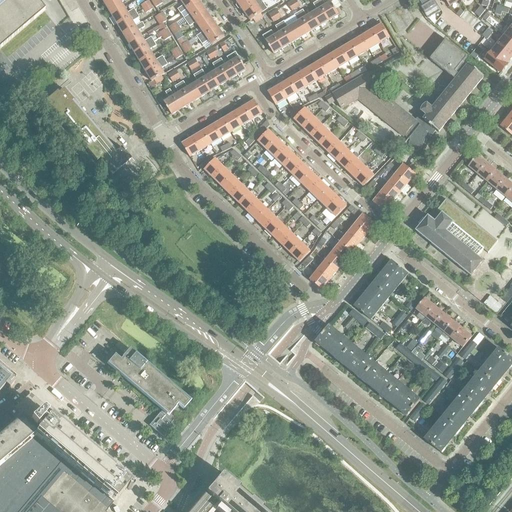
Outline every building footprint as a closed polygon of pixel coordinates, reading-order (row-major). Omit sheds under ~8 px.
[(0,0),(0,47),(45,10),(36,0),(0,0)] [(116,0),(106,6),(112,16),(126,8),(122,2),(126,0),(116,0)] [(198,0),(180,0),(180,1),(184,6),(178,10),(181,14),(187,10),(199,1),(198,0)] [(261,0),(247,0),(238,7),(240,9),(242,8),(245,13),(262,1),(261,0)] [(301,7),(296,0),(294,0),(292,1),(297,9),(301,7)] [(326,6),(322,0),(320,0),(318,2),(329,21),(339,15),(332,2),(326,6)] [(433,0),(423,0),(418,3),(428,19),(440,11),(433,0)] [(143,9),(151,5),(149,1),(141,5),(143,9)] [(199,1),(187,10),(190,15),(184,19),(186,21),(187,23),(206,10),(199,1)] [(262,1),(245,13),(244,14),(246,17),(247,16),(251,22),(254,20),(260,15),(268,9),(262,1)] [(297,9),(292,1),(288,4),(293,12),(297,9)] [(329,21),(318,2),(313,4),(317,11),(312,14),(320,27),(329,21)] [(154,9),(151,5),(143,9),(146,14),(154,9)] [(126,8),(112,16),(118,25),(137,13),(134,9),(129,13),(126,8)] [(212,19),(206,10),(187,23),(190,27),(196,23),(199,28),(212,19)] [(282,18),(277,10),(273,12),(278,20),(282,18)] [(303,10),(299,13),(311,32),(320,27),(312,14),(307,17),(303,10)] [(278,20),(273,12),(269,15),(274,23),(278,20)] [(140,17),(137,13),(118,25),(123,34),(137,26),(134,21),(140,17)] [(163,13),(160,14),(155,17),(158,22),(165,17),(163,13)] [(311,32),(299,13),(295,15),(299,22),(293,25),(301,38),(311,32)] [(164,23),(167,22),(168,21),(165,17),(158,22),(160,26),(164,23)] [(200,41),(218,28),(212,19),(199,28),(203,33),(197,37),(200,41)] [(172,31),(180,27),(177,22),(169,27),(172,31)] [(301,38),(293,25),(288,28),(284,22),(280,24),(292,44),(301,38)] [(137,26),(123,34),(129,44),(142,36),(139,31),(145,27),(143,24),(143,23),(137,26)] [(292,44),(280,24),(276,27),(280,33),(275,36),(283,49),(292,44)] [(382,25),(372,31),(379,44),(390,38),(382,25)] [(159,27),(148,33),(150,36),(154,33),(153,33),(156,31),(156,32),(160,30),(159,27)] [(182,31),(180,27),(172,31),(174,35),(182,31)] [(511,29),(509,27),(503,35),(511,42),(511,29)] [(167,28),(167,29),(163,31),(160,33),(162,37),(170,32),(167,28)] [(213,46),(225,37),(218,28),(200,41),(202,45),(209,40),(213,46)] [(284,51),(283,49),(275,36),(272,31),(263,36),(274,54),(280,51),(280,52),(284,51)] [(372,31),(361,37),(369,50),(379,44),(372,31)] [(170,32),(162,37),(165,41),(172,36),(170,32)] [(511,42),(503,35),(496,43),(511,55),(511,42)] [(142,36),(129,44),(135,53),(154,42),(151,37),(146,41),(142,36)] [(185,36),(178,41),(181,46),(189,42),(185,36)] [(361,37),(351,44),(359,57),(369,50),(361,37)] [(439,133),(482,79),(484,78),(469,65),(468,66),(463,62),(467,58),(446,40),(430,60),(456,81),(433,109),(427,105),(425,106),(423,109),(422,112),(424,113),(417,122),(376,89),(377,89),(370,78),(402,59),(400,55),(368,74),(368,73),(342,88),(338,91),(333,94),(325,98),(330,106),(337,102),(342,110),(359,100),(404,137),(405,136),(409,139),(403,147),(411,153),(411,152),(412,150),(413,151),(415,151),(416,151),(417,151),(418,151),(419,151),(421,150),(422,149),(423,151),(422,152),(423,153),(433,140),(432,140),(430,138),(436,131),(439,133)] [(154,42),(135,53),(141,63),(154,55),(151,49),(157,46),(154,42)] [(193,49),(191,46),(189,42),(181,46),(186,54),(193,49)] [(224,42),(220,45),(224,52),(228,50),(224,42)] [(511,55),(496,43),(490,51),(508,66),(508,65),(507,65),(511,58),(511,55)] [(359,57),(351,44),(341,50),(349,63),(359,57)] [(173,56),(181,51),(179,47),(171,52),(173,56)] [(210,50),(215,58),(219,55),(214,48),(210,50)] [(215,58),(210,50),(206,53),(211,60),(215,58)] [(349,63),(341,50),(330,56),(338,69),(349,63)] [(181,51),(173,56),(176,60),(184,55),(181,51)] [(490,51),(483,59),(501,74),(508,66),(490,51)] [(231,63),(238,76),(239,76),(239,77),(242,75),(242,74),(247,71),(236,54),(228,59),(231,63)] [(154,55),(141,63),(147,73),(166,61),(163,56),(157,60),(154,55)] [(338,69),(330,56),(320,62),(328,75),(338,69)] [(200,67),(198,63),(196,59),(191,61),(196,69),(200,67)] [(238,76),(231,63),(226,67),(221,59),(217,61),(229,81),(238,76)] [(166,61),(147,73),(152,82),(155,80),(162,76),(165,74),(161,69),(168,65),(166,61)] [(192,72),(196,69),(191,61),(187,64),(192,72)] [(229,81),(217,61),(213,64),(217,70),(211,73),(219,87),(229,81)] [(328,75),(320,62),(310,68),(318,81),(328,75)] [(318,81),(310,68),(300,74),(307,87),(318,81)] [(181,78),(177,70),(173,73),(177,80),(181,78)] [(219,87),(211,73),(206,77),(202,70),(198,73),(210,92),(219,87)] [(177,80),(173,73),(168,75),(173,83),(177,80)] [(210,92),(198,73),(194,75),(198,82),(193,84),(201,98),(210,92)] [(307,87),(300,74),(289,80),(297,93),(307,87)] [(164,80),(163,78),(162,76),(155,80),(157,84),(164,80)] [(331,89),(335,86),(330,78),(326,80),(331,89)] [(289,80),(279,87),(287,99),(297,93),(289,80)] [(201,98),(193,84),(187,88),(184,81),(179,84),(191,104),(201,98)] [(191,104),(179,84),(175,87),(179,93),(174,96),(182,109),(191,104)] [(287,99),(279,87),(268,93),(276,106),(287,99)] [(121,148),(114,153),(71,102),(73,101),(63,89),(58,93),(57,91),(45,102),(96,162),(99,159),(103,163),(101,164),(111,176),(131,159),(124,152),(125,151),(124,149),(123,150),(121,148)] [(182,109),(174,96),(170,89),(166,92),(170,99),(164,102),(172,115),(182,109)] [(39,100),(31,90),(26,94),(26,95),(34,104),(36,102),(39,100)] [(255,101),(244,107),(252,120),(263,114),(255,101)] [(244,107),(234,113),(242,127),(252,120),(244,107)] [(303,129),(314,117),(305,109),(294,120),(303,129)] [(234,113),(223,119),(232,133),(242,127),(234,113)] [(322,126),(314,117),(303,129),(312,137),(322,126)] [(511,121),(508,118),(501,128),(511,136),(511,121)] [(232,133),(223,119),(213,126),(221,139),(232,133)] [(213,126),(203,132),(211,145),(221,139),(213,126)] [(331,134),(322,126),(312,137),(320,145),(331,134)] [(267,151),(277,139),(269,131),(258,142),(267,151)] [(203,132),(193,138),(201,151),(211,145),(203,132)] [(340,142),(331,134),(320,145),(329,154),(340,142)] [(201,151),(193,138),(182,144),(190,158),(201,151)] [(277,139),(267,151),(275,159),(286,148),(277,139)] [(340,142),(329,154),(338,162),(348,151),(340,142)] [(295,156),(286,148),(275,159),(284,167),(295,156)] [(357,159),(348,151),(338,162),(346,170),(357,159)] [(295,156),(284,167),(293,176),(303,164),(295,156)] [(478,174),(486,164),(477,156),(468,166),(478,174)] [(213,179),(224,168),(215,159),(204,170),(213,179)] [(357,159),(346,170),(355,179),(365,168),(357,159)] [(387,166),(391,171),(395,167),(391,163),(387,166)] [(312,173),(303,164),(293,176),(301,184),(312,173)] [(496,171),(486,164),(478,174),(487,182),(496,171)] [(404,180),(408,184),(416,175),(403,165),(396,174),(404,180)] [(391,171),(387,166),(383,170),(387,175),(391,171)] [(232,176),(224,168),(213,179),(222,187),(232,176)] [(374,176),(365,168),(355,179),(364,187),(374,176)] [(506,179),(496,171),(487,182),(497,190),(506,179)] [(312,173),(301,184),(310,193),(321,182),(312,173)] [(396,174),(388,184),(400,193),(408,184),(404,180),(396,174)] [(241,184),(232,176),(222,187),(230,195),(241,184)] [(511,184),(506,179),(497,190),(506,198),(511,190),(511,184)] [(465,190),(468,186),(462,181),(459,185),(465,190)] [(330,190),(321,182),(310,193),(319,201),(330,190)] [(241,184),(230,195),(239,204),(249,193),(241,184)] [(388,184),(381,193),(393,203),(400,193),(388,184)] [(468,186),(465,190),(470,195),(474,191),(468,186)] [(338,198),(330,190),(319,201),(327,209),(338,198)] [(249,193),(239,204),(247,212),(258,201),(249,193)] [(276,193),(271,199),(275,202),(280,197),(276,193)] [(393,203),(381,193),(373,203),(385,212),(393,203)] [(484,205),(487,201),(481,196),(478,200),(484,205)] [(347,207),(338,198),(327,209),(336,218),(347,207)] [(421,226),(416,232),(471,277),(484,262),(478,257),(484,250),(488,254),(498,242),(447,200),(437,212),(441,215),(436,222),(428,216),(426,220),(421,226)] [(258,201),(247,212),(256,220),(266,209),(258,201)] [(493,206),(487,201),(484,205),(490,210),(493,206)] [(275,217),(266,209),(256,220),(264,228),(275,217)] [(301,216),(298,213),(293,218),(296,221),(301,216)] [(500,222),(503,219),(497,214),(494,217),(500,222)] [(363,215),(356,224),(367,234),(375,224),(363,215)] [(275,217),(264,228),(273,236),(283,225),(275,217)] [(356,224),(348,234),(360,243),(367,234),(356,224)] [(292,234),(283,225),(273,236),(281,245),(292,234)] [(322,234),(316,229),(312,233),(318,238),(322,234)] [(292,234),(281,245),(289,253),(300,242),(292,234)] [(360,243),(348,234),(340,243),(352,253),(360,243)] [(310,252),(300,242),(289,253),(300,263),(310,252)] [(352,253),(340,243),(333,252),(345,262),(352,253)] [(333,252),(325,262),(337,271),(345,262),(333,252)] [(377,280),(373,284),(388,297),(393,290),(395,292),(403,281),(402,280),(407,274),(408,275),(392,261),(388,266),(389,268),(388,270),(380,279),(379,281),(377,280)] [(325,262),(318,271),(330,281),(337,271),(325,262)] [(330,281),(318,271),(310,281),(322,290),(330,281)] [(358,302),(355,307),(371,321),(372,320),(370,319),(375,313),(377,314),(385,304),(383,303),(388,297),(373,284),(370,289),(371,290),(369,292),(362,301),(360,303),(358,302)] [(507,301),(511,295),(511,285),(503,297),(507,301)] [(411,311),(420,299),(416,295),(406,307),(411,311)] [(425,299),(416,310),(420,313),(417,317),(420,319),(422,321),(425,318),(426,318),(435,307),(425,299)] [(435,307),(426,318),(435,325),(444,314),(435,307)] [(353,310),(349,315),(354,318),(354,319),(358,314),(353,310)] [(407,316),(407,315),(402,312),(392,324),(397,328),(407,316)] [(358,314),(354,319),(357,320),(359,322),(363,317),(358,314)] [(438,327),(435,330),(441,336),(442,336),(453,322),(444,314),(435,325),(438,327)] [(363,317),(359,322),(360,323),(364,326),(368,321),(363,317)] [(357,320),(356,320),(354,319),(354,318),(346,327),(349,330),(357,320)] [(410,324),(406,321),(401,328),(405,331),(410,324)] [(453,322),(442,336),(448,341),(450,337),(454,340),(462,329),(453,322)] [(370,323),(366,329),(371,332),(375,327),(370,323)] [(330,326),(316,343),(321,347),(322,346),(324,347),(333,355),(335,356),(334,358),(339,361),(351,346),(345,342),(346,340),(336,332),(335,333),(329,328),(330,327),(330,326)] [(388,326),(384,331),(388,334),(392,330),(388,326)] [(375,327),(371,332),(376,336),(380,331),(375,327)] [(462,329),(454,340),(457,343),(463,348),(472,337),(462,329)] [(428,330),(424,336),(427,338),(432,333),(428,330)] [(380,331),(376,336),(381,340),(385,335),(380,331)] [(424,336),(419,341),(420,343),(422,344),(427,338),(424,336)] [(413,340),(407,348),(411,351),(418,344),(413,340)] [(119,342),(115,346),(124,355),(126,353),(128,350),(119,342)] [(472,342),(468,346),(473,350),(474,349),(477,346),(472,342)] [(445,354),(450,348),(447,345),(442,351),(445,354)] [(351,346),(339,361),(343,365),(345,364),(347,366),(356,373),(358,375),(357,377),(361,380),(374,365),(368,360),(369,359),(359,350),(357,352),(351,346)] [(468,346),(464,351),(469,355),(471,354),(473,350),(468,346)] [(411,353),(417,358),(422,361),(425,356),(415,348),(411,353)] [(128,350),(126,353),(124,355),(120,360),(114,355),(107,364),(162,411),(160,413),(159,413),(149,425),(167,440),(177,428),(171,423),(181,412),(175,407),(177,405),(183,410),(191,401),(129,349),(128,350)] [(487,367),(482,373),(497,386),(501,381),(499,380),(501,378),(508,369),(510,366),(511,368),(511,367),(511,359),(499,349),(499,350),(500,351),(495,357),(494,355),(485,366),(487,367)] [(428,356),(425,359),(427,361),(430,357),(434,353),(431,350),(427,355),(428,356)] [(437,356),(437,357),(440,360),(441,359),(445,354),(442,351),(437,356)] [(464,351),(461,356),(465,360),(469,355),(464,351)] [(430,357),(427,361),(432,366),(435,362),(430,357)] [(458,359),(455,363),(460,367),(463,363),(458,359)] [(455,363),(451,367),(456,371),(460,367),(455,363)] [(437,364),(434,368),(442,374),(445,370),(437,364)] [(374,365),(361,380),(366,384),(367,383),(369,384),(378,391),(381,393),(379,395),(384,398),(396,383),(390,378),(392,377),(381,369),(380,370),(374,365)] [(14,380),(0,367),(0,391),(2,390),(4,387),(8,391),(14,384),(12,382),(13,380),(14,380)] [(451,367),(448,372),(453,376),(456,371),(451,367)] [(448,372),(444,376),(449,380),(453,376),(448,372)] [(469,390),(464,396),(479,408),(482,404),(481,402),(483,400),(490,391),(492,389),(494,390),(497,386),(482,373),(477,379),(475,378),(467,388),(469,390)] [(396,383),(384,398),(388,402),(390,401),(392,403),(401,410),(403,412),(402,413),(407,417),(420,401),(420,400),(419,402),(413,397),(414,395),(404,387),(402,388),(396,383)] [(450,412),(445,418),(461,431),(464,426),(463,425),(464,423),(472,414),(473,412),(475,413),(479,408),(464,396),(459,402),(457,401),(449,411),(450,412)] [(0,479),(45,441),(115,501),(125,489),(127,486),(129,484),(132,480),(129,478),(53,413),(48,419),(47,418),(41,413),(42,411),(37,407),(36,409),(31,404),(19,413),(18,413),(14,417),(9,412),(0,419),(0,479)] [(422,404),(418,409),(423,413),(427,408),(422,404)] [(14,417),(18,413),(14,408),(9,412),(14,417)] [(418,409),(414,413),(419,417),(423,413),(418,409)] [(414,413),(410,418),(415,422),(419,417),(414,413)] [(426,440),(425,440),(442,454),(446,449),(444,447),(446,445),(453,436),(455,434),(457,435),(461,431),(445,418),(441,424),(439,423),(430,434),(432,435),(427,441),(426,440)] [(45,441),(0,479),(0,511),(105,511),(108,509),(115,501),(45,441)] [(208,511),(213,507),(216,510),(218,511),(221,511),(224,509),(227,511),(267,511),(235,485),(231,481),(222,473),(221,475),(216,480),(209,489),(206,492),(192,509),(189,511),(208,511)]
